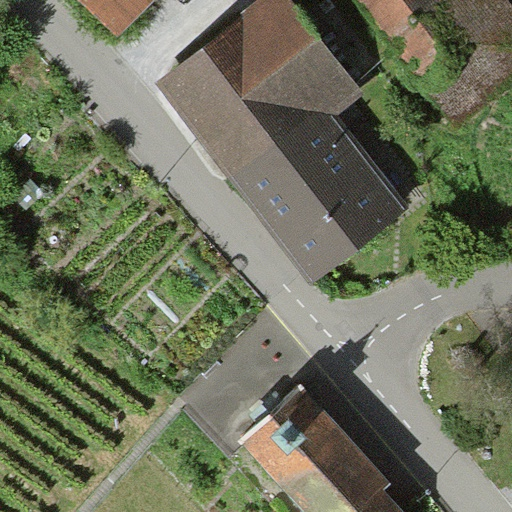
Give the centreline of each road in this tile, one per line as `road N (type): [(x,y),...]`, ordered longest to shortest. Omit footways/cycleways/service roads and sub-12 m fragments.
road 1 (residential): [(347,355),(61,26),(27,0)]
road 2 (residential): [(484,511),(347,355)]
road 3 (residential): [(511,282),(448,289),(399,309),(347,355)]
